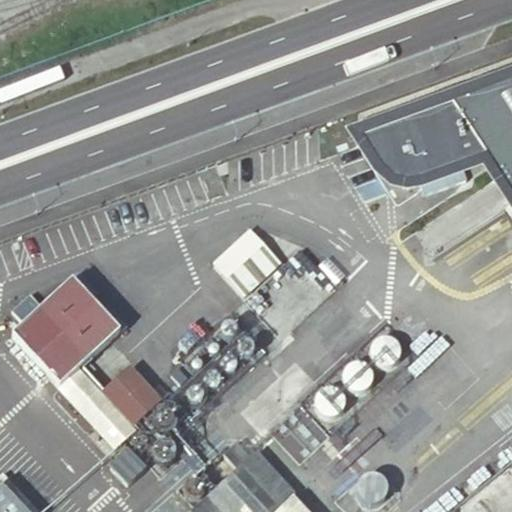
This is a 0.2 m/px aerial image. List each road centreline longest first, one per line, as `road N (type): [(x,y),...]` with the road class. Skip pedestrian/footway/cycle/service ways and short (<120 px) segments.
road 1 (secondary): [(0,187),(502,0)]
road 2 (secondary): [(373,0),(0,140)]
